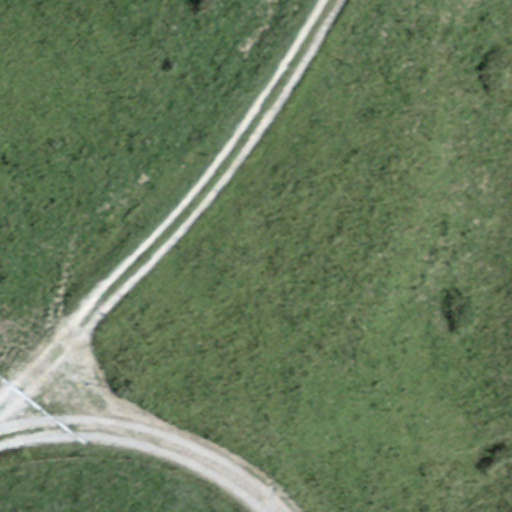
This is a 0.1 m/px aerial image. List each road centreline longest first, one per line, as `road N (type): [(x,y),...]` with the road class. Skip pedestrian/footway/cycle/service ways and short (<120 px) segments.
road 1 (track): [(331,0),(214,175),(77,309),(0,407)]
road 2 (track): [(280,511),(242,469),(126,425),(0,429)]
